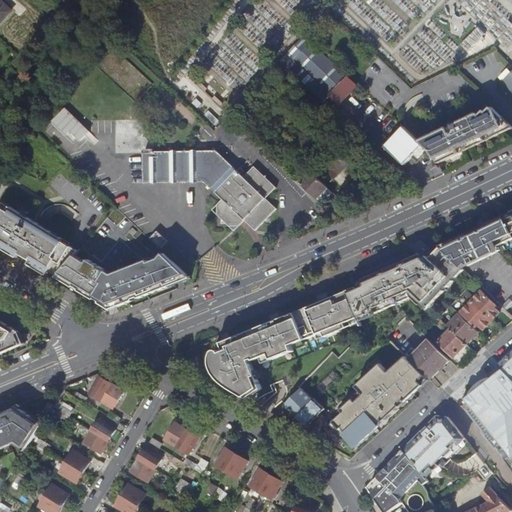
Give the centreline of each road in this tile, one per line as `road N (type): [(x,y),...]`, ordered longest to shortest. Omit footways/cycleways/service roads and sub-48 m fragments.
road 1 (primary): [(334,251),(103,338)]
road 2 (primary): [(121,350),(262,293),(334,251)]
road 3 (residential): [(511,333),(344,487)]
road 4 (tertiary): [(344,487),(170,378)]
road 5 (primary): [(511,170),(334,251)]
road 6 (residential): [(170,378),(87,511)]
road 7 (primary): [(0,394),(121,350)]
road 8 (tertiary): [(103,338),(0,275)]
